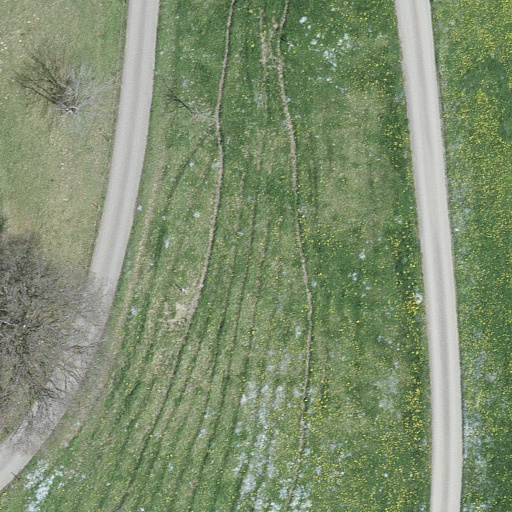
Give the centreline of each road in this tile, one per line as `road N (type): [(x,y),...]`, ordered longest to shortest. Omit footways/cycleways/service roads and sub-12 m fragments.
road 1 (track): [(410,0),(445,399),(443,511)]
road 2 (track): [(45,417),(93,308),(130,168),(144,0)]
